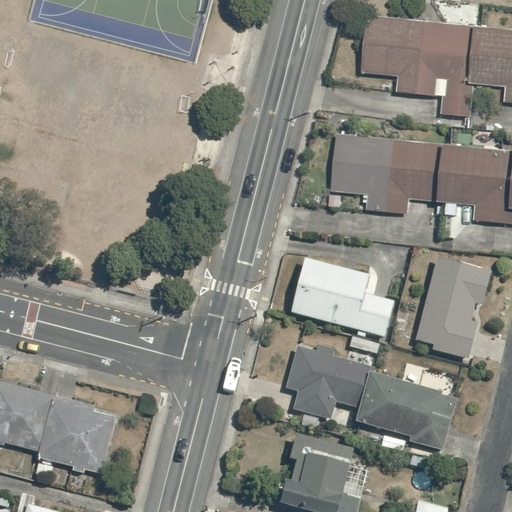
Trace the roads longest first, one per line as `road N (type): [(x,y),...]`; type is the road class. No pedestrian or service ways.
road 1 (secondary): [(208,366),(303,0)]
road 2 (residential): [(0,312),(208,366)]
road 3 (secondary): [(170,511),(208,366)]
